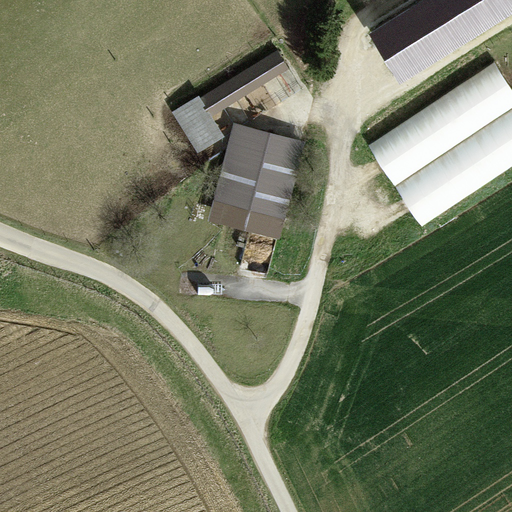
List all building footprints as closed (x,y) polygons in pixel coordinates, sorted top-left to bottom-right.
[(511,3),(511,0),(421,0),(371,32),(398,75),(511,3)] [(511,77),(498,53),(384,121),(400,148),(511,82),(511,77)] [(274,56),(197,99),(205,112),(281,70),(274,56)] [(511,107),(377,188),(399,224),(511,157),(511,107)] [(267,135),(247,213),(278,220),(298,143),(267,135)]
